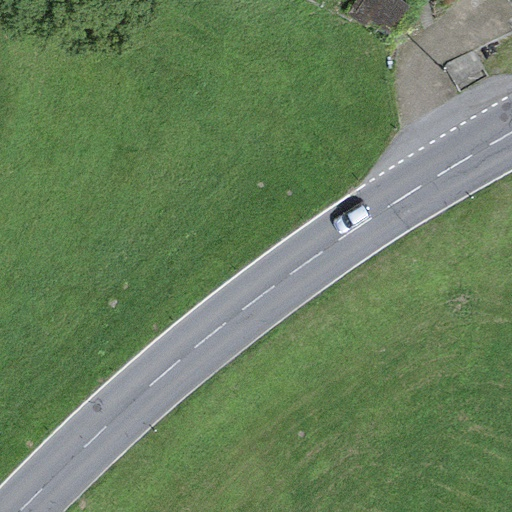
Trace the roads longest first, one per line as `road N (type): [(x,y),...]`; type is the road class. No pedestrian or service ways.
road 1 (secondary): [(20,511),(103,425),(241,310),(511,131)]
road 2 (unknown): [(458,163),(420,96),(413,63),(417,50),(497,0)]
